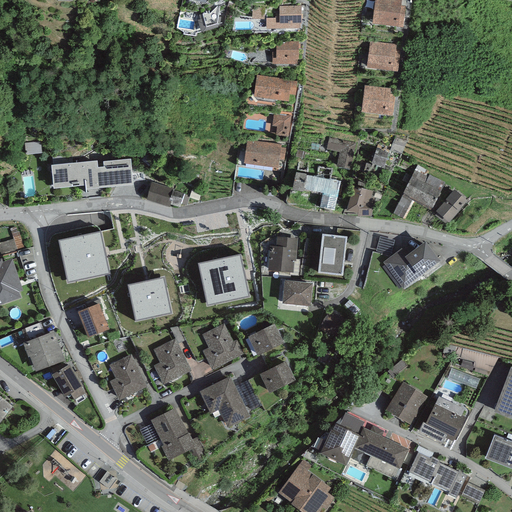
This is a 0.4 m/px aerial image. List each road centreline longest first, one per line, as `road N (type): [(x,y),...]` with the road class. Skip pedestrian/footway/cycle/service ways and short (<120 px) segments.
road 1 (residential): [(475,248),(254,201),(186,212),(124,203),(36,213)]
road 2 (residential): [(36,213),(48,291),(111,423),(101,445)]
road 3 (residential): [(511,492),(367,421)]
road 4 (residential): [(0,363),(101,445)]
